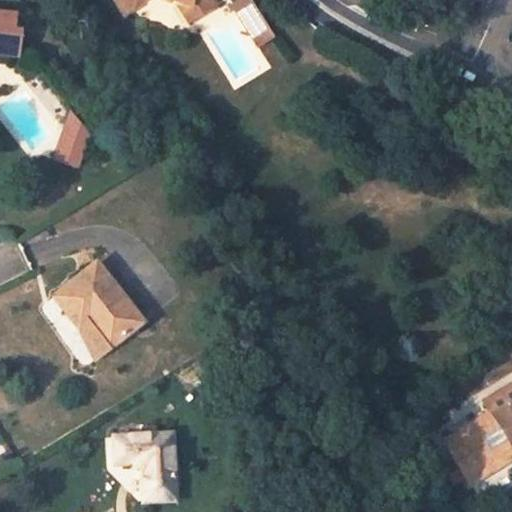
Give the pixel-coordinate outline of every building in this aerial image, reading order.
[(111,0),(122,18),(133,12),(135,2),(137,0),(147,0),(148,1),(149,0),(173,0),(173,4),(190,7),(197,18),(214,7),(209,0),(111,0)] [(239,16),(253,7),(249,0),(245,0),(233,8),(239,16)] [(272,37),(253,7),(239,16),(257,46),(272,37)] [(0,52),(18,54),(19,33),(12,32),(14,15),(0,13),(0,52)] [(99,131),(88,109),(75,129),(94,141),(99,131)] [(82,159),(94,141),(75,129),(64,148),(82,159)] [(136,330),(94,269),(50,299),(73,333),(84,326),(102,353),(136,330)] [(239,337),(250,331),(247,324),(235,331),(239,337)] [(247,350),(257,344),(250,331),(239,337),(247,350)] [(451,456),(468,483),(511,456),(511,383),(481,401),(489,413),(454,434),(463,448),(451,456)] [(176,500),(171,434),(114,438),(115,463),(134,462),(143,472),(145,502),(176,500)] [(454,434),(442,442),(451,456),(463,448),(454,434)]
